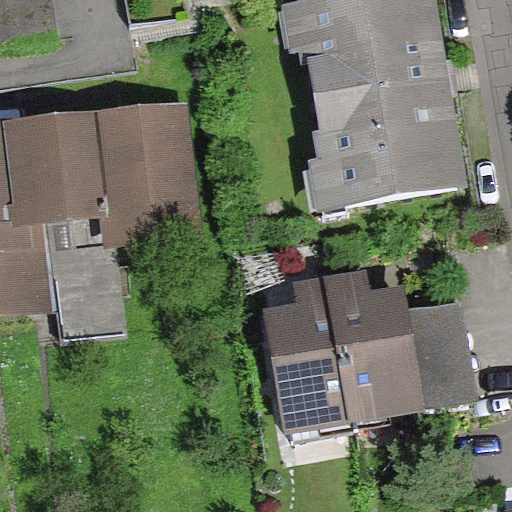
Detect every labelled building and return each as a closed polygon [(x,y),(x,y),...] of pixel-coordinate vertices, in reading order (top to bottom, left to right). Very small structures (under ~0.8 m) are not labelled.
[(44,0),(0,0),(0,56),(52,49),(44,0)] [(319,223),(463,199),(430,0),(398,0),(287,18),(294,58),(305,56),(324,177),(311,179),(319,223)] [(194,235),(179,114),(0,135),(0,327),(54,321),(58,349),(124,341),(112,245),(194,235)] [(331,286),(357,429),(470,409),(452,312),(401,322),(397,302),(366,308),(361,280),(331,286)] [(286,442),(357,429),(331,286),(294,293),(299,320),(265,327),(286,442)]
